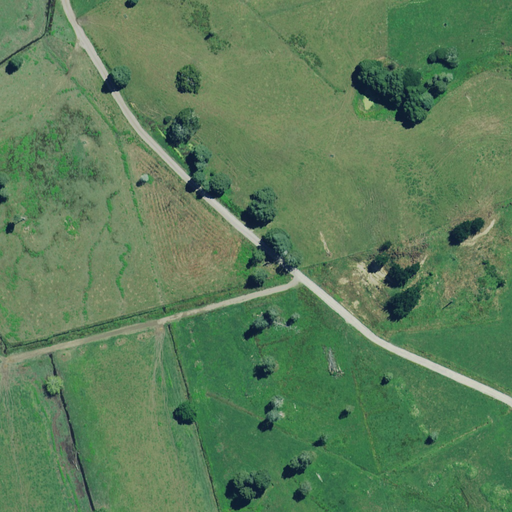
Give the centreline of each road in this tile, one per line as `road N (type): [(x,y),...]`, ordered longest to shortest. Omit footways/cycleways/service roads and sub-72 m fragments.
road 1 (track): [(65,0),(148,140),(245,232),(368,334),(511,402)]
road 2 (track): [(299,275),(0,357)]
